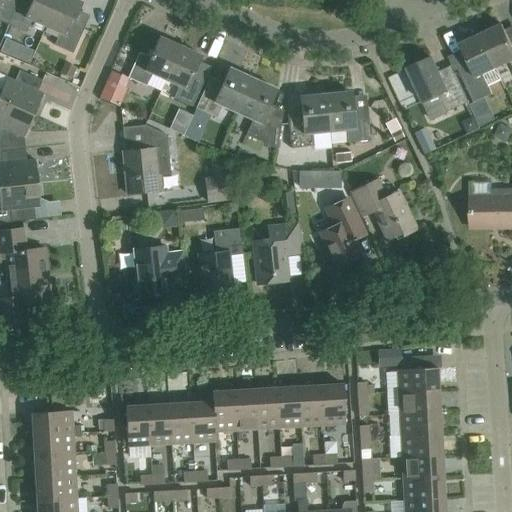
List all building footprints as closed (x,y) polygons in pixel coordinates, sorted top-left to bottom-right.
[(0,0),(0,22),(7,26),(18,0),(0,0)] [(31,22),(45,28),(56,0),(31,0),(29,5),(18,0),(7,26),(25,34),(31,22)] [(81,4),(72,0),(56,0),(45,28),(58,34),(53,46),(72,54),(83,29),(72,24),(81,4)] [(501,25),(480,35),(496,68),(510,61),(511,65),(511,44),(511,45),(501,25)] [(482,75),(496,68),(480,35),(459,45),(468,65),(457,70),(473,103),(492,94),(482,75)] [(151,75),(164,81),(179,47),(158,38),(149,58),(138,53),(127,79),(129,80),(145,87),(151,75)] [(179,47),(164,81),(178,87),(172,99),(191,108),(203,82),(192,77),(201,57),(179,47)] [(438,72),(431,58),(407,69),(423,103),(439,96),(447,112),(468,103),(451,66),(438,72)] [(76,70),(64,65),(59,75),(70,81),(76,70)] [(236,114),(252,80),(228,69),(222,84),(209,78),(195,109),(216,119),(221,107),(236,114)] [(0,101),(32,116),(42,95),(37,92),(41,82),(18,71),(13,82),(5,79),(0,90),(0,101)] [(112,72),(100,99),(117,107),(129,80),(127,79),(112,72)] [(252,80),(236,114),(251,121),(245,136),(276,150),(282,111),(269,105),(276,91),(252,80)] [(324,95),(328,133),(345,131),(346,143),(369,141),(366,107),(352,109),(350,93),(324,95)] [(68,127),(76,109),(47,95),(39,113),(68,127)] [(312,134),(328,133),(324,95),(299,98),(300,114),(286,115),(290,149),(313,147),(312,134)] [(0,152),(24,150),(23,138),(32,116),(0,101),(0,127),(3,129),(0,135),(0,152)] [(164,136),(141,126),(143,138),(142,138),(143,150),(122,152),(127,195),(160,191),(159,176),(168,175),(166,148),(167,148),(166,136),(164,136)] [(422,160),(441,152),(431,129),(412,137),(422,160)] [(24,150),(0,152),(0,188),(37,184),(34,161),(26,162),(24,150)] [(226,181),(236,203),(268,188),(257,166),(226,181)] [(37,184),(0,188),(0,223),(35,220),(33,208),(39,207),(37,184)] [(377,202),(369,184),(350,193),(361,217),(372,212),(385,240),(400,234),(401,236),(416,230),(398,192),(377,202)] [(511,189),(507,190),(507,198),(470,198),(470,227),(511,226),(511,189)] [(322,239),(314,243),(317,251),(326,247),(336,268),(359,256),(351,239),(363,233),(347,199),(325,210),(333,227),(320,234),(322,239)] [(299,254),(296,225),(267,229),(269,241),(252,243),(257,285),(287,282),(284,256),(299,254)] [(6,279),(47,275),(44,249),(25,251),(22,229),(0,231),(0,263),(4,263),(6,279)] [(241,255),(238,229),(212,232),(215,254),(197,256),(202,291),(231,288),(227,256),(241,255)] [(166,254),(165,247),(133,251),(138,298),(164,295),(163,283),(184,281),(181,253),(166,254)] [(50,301),(47,275),(6,279),(9,299),(0,299),(0,324),(26,322),(24,304),(50,301)] [(398,393),(437,391),(436,369),(396,371),(398,393)] [(365,386),(365,383),(355,384),(357,408),(366,407),(366,395),(372,394),(372,386),(365,386)] [(320,387),(321,426),(344,425),(342,385),(320,387)] [(321,426),(320,387),(298,388),(300,427),(321,426)] [(298,388),(276,389),(278,429),(300,427),(298,388)] [(278,429),(276,389),(255,390),(257,430),(278,429)] [(257,430),(255,390),(233,392),(235,431),(257,430)] [(438,413),(437,391),(398,393),(399,415),(438,413)] [(233,392),(211,393),(214,442),(215,442),(214,432),(235,431),(233,392)] [(192,443),(214,442),(211,393),(210,393),(211,403),(190,404),(192,443)] [(192,443),(190,404),(168,405),(170,445),(192,443)] [(168,405),(147,406),(149,446),(170,445),(168,405)] [(126,447),(149,446),(147,406),(124,408),(126,447)] [(32,437),(80,434),(79,426),(71,427),(70,411),(31,414),(32,437)] [(439,435),(438,413),(399,415),(400,437),(439,435)] [(112,432),(112,420),(101,420),(102,433),(112,432)] [(359,439),(369,438),(368,427),(358,427),(359,439)] [(32,437),(33,458),(73,456),(72,434),(80,434),(32,437)] [(401,458),(441,456),(439,435),(400,437),(401,458)] [(370,450),(369,438),(359,439),(359,451),(370,450)] [(103,442),(103,454),(114,453),(113,441),(103,442)] [(114,453),(103,454),(104,467),(114,466),(114,453)] [(324,465),(323,454),(311,455),(312,466),(324,465)] [(323,454),(324,465),(336,465),(335,454),(323,454)] [(33,458),(34,480),(74,477),(73,456),(33,458)] [(442,478),(441,456),(401,458),(402,480),(442,478)] [(292,457),(280,458),(281,468),(292,467),(292,457)] [(281,468),(280,458),(268,459),(269,469),(281,468)] [(249,460),(237,461),(238,471),(250,470),(249,460)] [(226,471),(238,471),(237,461),(226,461),(226,471)] [(139,486),(151,486),(150,466),(138,467),(139,486)] [(163,466),(150,466),(151,486),(163,485),(163,466)] [(378,481),(377,469),(360,470),(362,494),(371,493),(371,481),(378,481)] [(354,482),(353,471),(341,472),(342,483),(354,482)] [(194,473),(194,483),(207,482),(206,472),(194,473)] [(183,484),(194,483),(194,473),(182,473),(183,484)] [(303,474),(304,484),(315,484),(315,473),(303,474)] [(291,485),(304,484),(303,474),(291,475),(291,485)] [(105,497),(116,497),(115,485),(112,485),(111,476),(104,476),(105,497)] [(272,476),(260,477),(261,487),(273,486),(272,476)] [(75,499),(74,477),(34,480),(35,501),(75,499)] [(249,488),(261,487),(260,477),(248,478),(249,488)] [(403,501),(443,499),(442,478),(402,480),(403,501)] [(229,488),(217,489),(217,499),(230,499),(229,488)] [(205,500),(217,499),(217,489),(205,490),(205,500)] [(174,492),(174,502),(186,501),(185,491),(174,492)] [(162,503),(174,502),(174,492),(162,492),(162,503)] [(136,505),(135,494),(124,495),(124,506),(136,505)] [(116,497),(105,497),(106,509),(117,509),(116,497)] [(35,501),(36,511),(75,511),(75,499),(35,501)] [(443,511),(443,499),(403,501),(403,511),(443,511)] [(305,511),(305,500),(296,501),(296,511),(305,511)] [(341,511),(328,511),(355,511),(355,501),(340,502),(341,511)]
